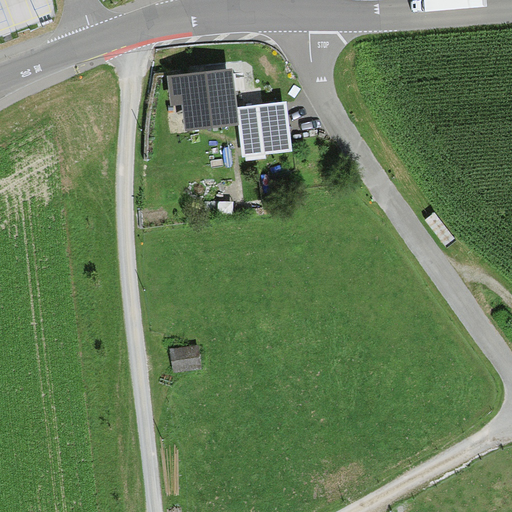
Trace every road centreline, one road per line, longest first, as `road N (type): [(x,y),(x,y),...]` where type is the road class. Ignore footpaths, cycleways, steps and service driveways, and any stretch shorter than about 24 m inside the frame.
road 1 (track): [(155,511),(126,235),(132,28)]
road 2 (residential): [(511,373),(341,125),(311,60),(310,13)]
road 3 (unclassified): [(0,77),(132,28),(262,12)]
road 4 (track): [(353,511),(511,423)]
road 5 (unclassified): [(310,13),(469,8)]
